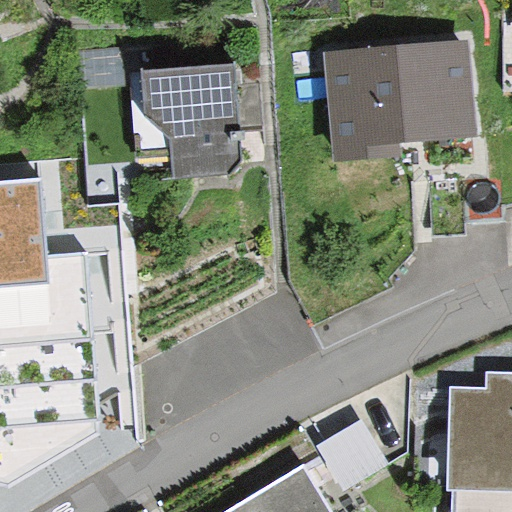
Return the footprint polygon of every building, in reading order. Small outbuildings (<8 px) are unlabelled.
[(511,19),(502,19),(504,95),(511,94),(511,19)] [(469,38),(327,51),(337,160),(404,154),(403,142),(478,135),(469,38)] [(236,63),(143,71),(146,115),(169,134),(173,177),(233,171),(242,157),(239,129),(265,127),(261,82),(238,84),(236,63)] [(44,179),(0,183),(0,483),(7,488),(96,431),(89,250),(47,253),(44,179)] [(491,396),(457,395),(453,511),(511,511),(511,379),(492,379),(491,396)] [(377,428),(330,454),(357,504),(404,478),(377,428)] [(335,511),(313,476),(253,511),(335,511)]
